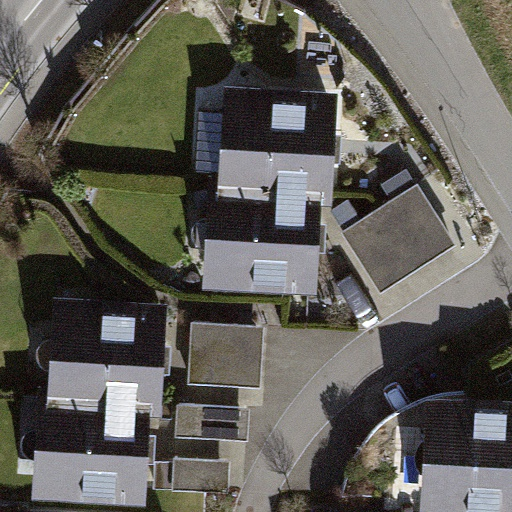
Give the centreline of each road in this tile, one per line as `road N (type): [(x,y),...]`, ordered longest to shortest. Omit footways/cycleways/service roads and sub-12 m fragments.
road 1 (residential): [(511,268),(356,371),(318,406),(283,452),(254,511)]
road 2 (residential): [(405,0),(511,169)]
